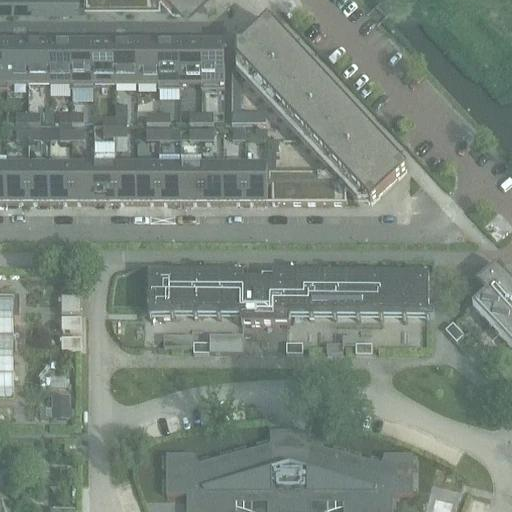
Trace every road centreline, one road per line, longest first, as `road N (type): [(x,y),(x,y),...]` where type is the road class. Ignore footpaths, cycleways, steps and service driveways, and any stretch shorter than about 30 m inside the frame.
road 1 (residential): [(0,234),(430,234)]
road 2 (residential): [(507,459),(416,415),(325,395),(233,394),(100,426)]
road 3 (residential): [(511,255),(97,257)]
road 4 (residential): [(348,43),(511,219)]
road 5 (residential): [(0,33),(208,33)]
road 6 (residential): [(97,257),(100,426)]
